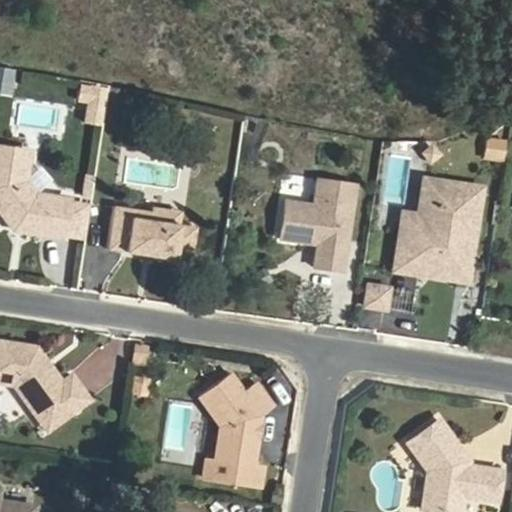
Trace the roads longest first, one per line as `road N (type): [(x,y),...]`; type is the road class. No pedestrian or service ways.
road 1 (residential): [(334,351),(0,296)]
road 2 (residential): [(511,378),(334,351)]
road 3 (residential): [(308,511),(334,351)]
